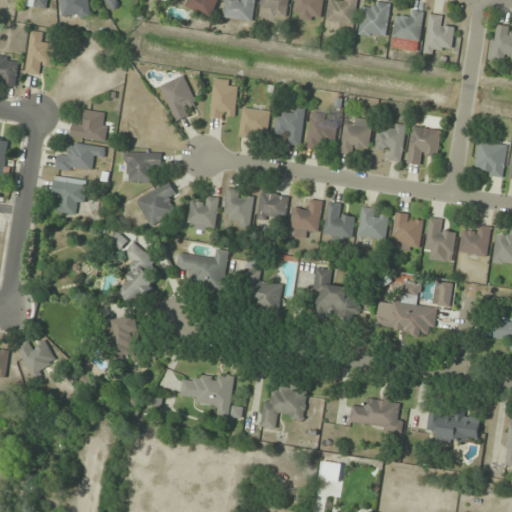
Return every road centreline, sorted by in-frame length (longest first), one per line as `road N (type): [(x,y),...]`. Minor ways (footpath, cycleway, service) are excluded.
road 1 (residential): [(511,393),(204,344),(188,310)]
road 2 (residential): [(511,204),(210,161)]
road 3 (residential): [(456,195),(483,0)]
road 4 (residential): [(36,114),(7,307)]
